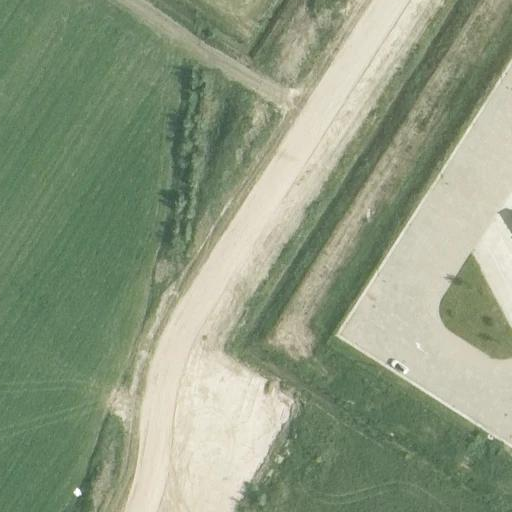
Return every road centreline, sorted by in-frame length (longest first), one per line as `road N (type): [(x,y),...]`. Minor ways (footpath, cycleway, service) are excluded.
road 1 (unclassified): [(393,0),(180,331),(161,386),(157,468),(143,511)]
road 2 (unknown): [(413,303),(420,347),(457,381),(511,393)]
